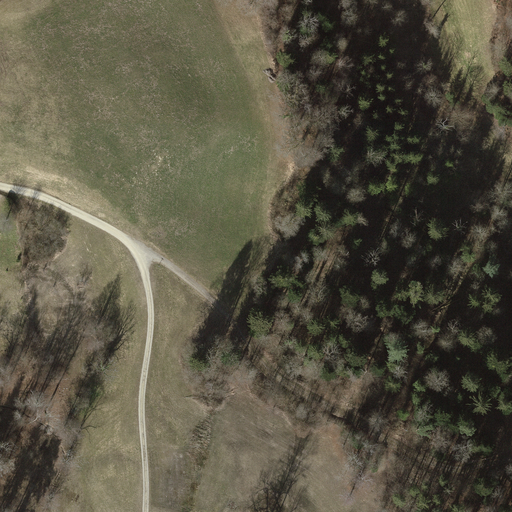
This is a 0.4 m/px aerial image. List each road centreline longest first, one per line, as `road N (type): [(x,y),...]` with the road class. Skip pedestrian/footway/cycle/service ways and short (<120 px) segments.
road 1 (track): [(134,244),(215,303),(283,384),(442,469),(511,458)]
road 2 (track): [(0,188),(67,209),(134,244),(145,268),(152,302),(141,391),(145,511)]
